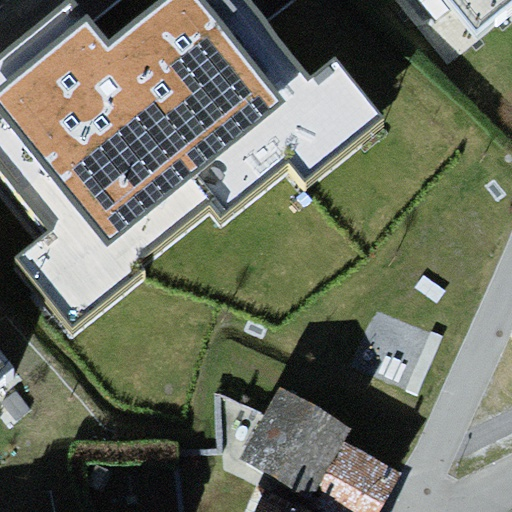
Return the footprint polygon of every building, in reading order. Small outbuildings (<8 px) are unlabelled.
[(109,65),(74,18),(0,71),(0,187),(54,262),(26,282),(69,340),(219,231),(224,238),(299,184),(311,200),(387,145),(344,86),(311,110),(230,0),(144,0),(164,26),(109,65)] [(511,18),(511,0),(427,0),(467,53),(511,18)] [(0,407),(20,391),(0,367),(0,407)] [(347,441),(274,397),(231,470),(300,511),(303,511),(307,504),(340,449),(347,441)] [(382,511),(399,485),(340,449),(307,504),(321,511),(382,511)]
